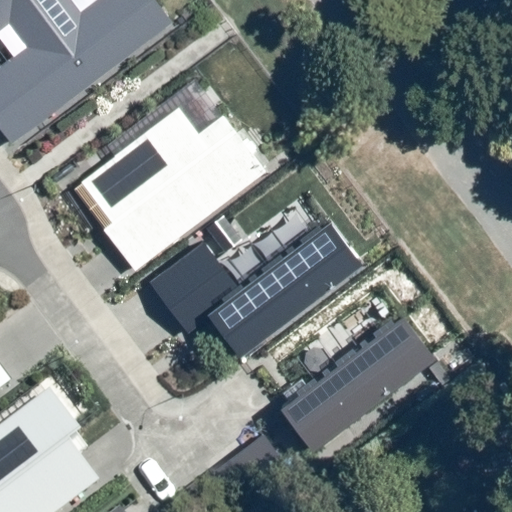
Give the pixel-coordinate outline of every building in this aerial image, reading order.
[(0,0),(0,26),(8,21),(25,45),(0,63),(0,129),(8,141),(171,20),(155,0),(0,0)] [(198,131),(177,104),(70,186),(134,269),(264,169),(221,113),(198,131)] [(146,278),(166,306),(184,331),(207,314),(235,352),(359,262),(323,212),(230,279),(201,238),(146,278)] [(298,356),(307,368),(271,396),(311,448),(433,354),(392,301),(384,308),(375,297),(298,356)] [(90,416),(57,371),(0,413),(0,511),(56,511),(101,480),(67,434),(90,416)] [(115,511),(113,509),(108,502),(95,511),(115,511)]
